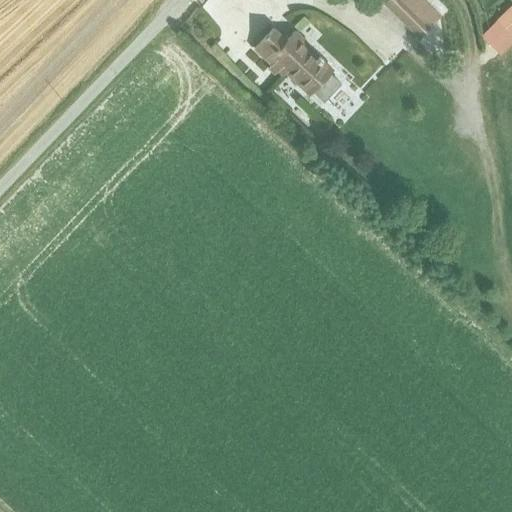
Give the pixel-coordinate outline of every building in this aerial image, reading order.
[(441,15),(426,0),(385,0),(383,2),(419,38),(441,15)] [(511,4),(497,20),(511,34),(511,4)] [(227,27),(211,10),(196,24),(213,41),(227,27)] [(285,72),(309,94),(334,68),(310,46),(311,45),(295,29),(286,39),(273,27),(254,47),(272,63),(268,67),(274,73),(277,70),(282,75),(285,72)] [(394,200),(448,217),(462,174),(408,157),(394,200)]
